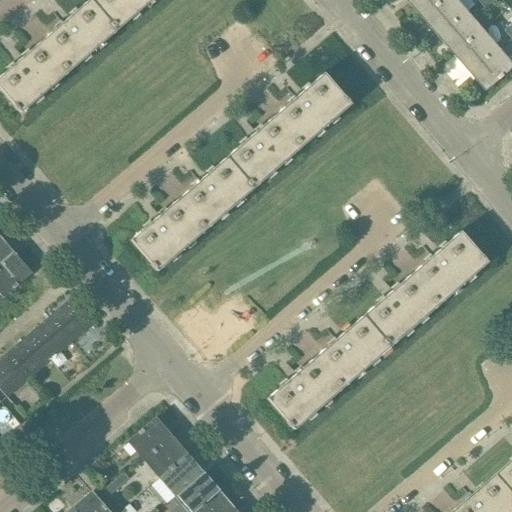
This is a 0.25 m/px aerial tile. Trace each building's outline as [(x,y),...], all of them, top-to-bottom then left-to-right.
[(92,0),(91,1),(118,32),(154,0),(92,0)] [(411,0),(426,18),(427,18),(447,0),(411,0)] [(468,14),(468,13),(456,0),(447,0),(427,18),(442,36),(468,14)] [(484,0),(481,2),(487,9),(496,0),(484,0)] [(118,32),(91,1),(43,42),(70,73),(118,32)] [(468,14),(442,36),(458,54),(484,32),(468,14)] [(499,50),(484,32),(458,54),(474,73),(499,50)] [(70,73),(43,42),(0,79),(0,90),(15,108),(14,109),(18,113),(19,113),(21,115),(70,73)] [(511,71),(511,64),(499,50),(474,73),(490,91),(511,71)] [(276,117),(303,148),(351,106),(349,103),(350,103),(346,98),(345,99),(325,75),(276,117)] [(303,148),(276,117),(228,159),(255,190),(303,148)] [(255,190),(228,159),(179,200),(206,231),(255,190)] [(206,231),(179,200),(130,242),(151,266),(150,267),(155,272),(155,271),(158,273),(206,231)] [(412,275),(439,306),(488,265),(486,262),(486,261),(482,256),(481,257),(461,234),(412,275)] [(0,267),(13,256),(0,239),(0,267)] [(30,274),(13,256),(0,267),(0,293),(3,297),(30,274)] [(439,306),(412,275),(364,317),(391,348),(439,306)] [(71,298),(49,317),(68,339),(90,320),(71,298)] [(46,357),(68,339),(49,317),(27,335),(46,357)] [(315,359),(343,390),(391,348),(364,317),(315,359)] [(25,376),(46,357),(27,335),(5,353),(25,376)] [(0,391),(3,395),(25,376),(5,353),(0,358),(0,391)] [(343,390),(315,359),(267,400),(287,424),(287,425),(291,430),(292,429),(294,432),(343,390)] [(127,442),(143,461),(159,447),(170,438),(154,419),(127,442)] [(170,438),(159,447),(143,461),(159,479),(185,456),(170,438)] [(159,479),(160,481),(174,497),(201,474),(185,456),(159,479)] [(511,465),(501,475),(511,488),(511,465)] [(112,482),(117,489),(128,479),(122,473),(112,482)] [(193,511),(216,492),(201,474),(174,497),(180,504),(170,511),(193,511)] [(511,511),(511,488),(501,475),(457,511),(511,511)] [(106,498),(117,489),(112,482),(101,492),(106,498)] [(107,511),(91,492),(72,509),(74,511),(107,511)] [(193,511),(230,511),(232,510),(216,492),(193,511)]
